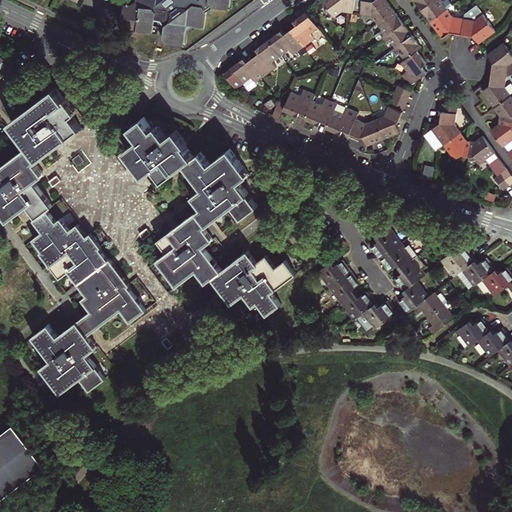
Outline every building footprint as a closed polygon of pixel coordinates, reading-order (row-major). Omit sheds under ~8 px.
[(137,0),(137,1),(133,5),(131,5),(130,3),(126,3),(122,29),(154,33),(156,21),(166,23),(164,38),(168,44),(184,46),(186,33),(194,27),(205,28),(208,12),(213,8),(230,10),(231,0),(137,0)] [(343,12),(353,14),(354,0),(347,0),(345,0),(324,0),(323,1),(335,17),(343,12)] [(361,15),(362,0),(354,0),(353,14),(361,15)] [(373,17),(379,25),(396,11),(387,0),(378,0),(379,1),(374,4),(372,4),(372,1),(366,0),(362,0),(361,15),(373,17)] [(414,0),(423,11),(437,0),(414,0)] [(437,0),(423,11),(432,24),(449,11),(444,4),(445,0),(437,0)] [(466,17),(465,19),(462,34),(471,36),(472,33),(474,34),(477,37),(475,39),(480,45),(497,33),(478,8),(466,17)] [(396,11),(379,25),(383,31),(380,34),(384,39),(405,23),(396,11)] [(454,17),(449,11),(432,24),(443,39),(449,34),(448,33),(452,30),(454,30),(454,33),(462,34),(465,19),(454,17)] [(298,25),(291,30),(304,48),(315,40),(312,35),(320,28),(308,12),(295,21),(298,25)] [(396,49),(414,35),(405,23),(384,39),(388,45),(392,43),(396,49)] [(270,40),(282,57),(291,50),(294,55),(304,48),(291,30),(286,34),(283,30),(270,40)] [(423,47),(414,35),(396,49),(393,51),(397,57),(401,54),(405,61),(418,51),(423,47)] [(254,58),(268,75),(278,68),(274,62),(282,57),(270,40),(258,49),(261,53),(254,58)] [(493,75),(508,77),(511,76),(511,54),(505,45),(489,57),(493,62),(495,61),(498,65),(497,68),(494,68),(493,75)] [(0,73),(5,69),(11,65),(0,50),(0,73)] [(427,64),(418,51),(405,61),(402,63),(408,71),(403,75),(410,86),(428,73),(423,67),(427,64)] [(246,58),(242,61),(233,68),(233,69),(226,74),(238,89),(253,78),(257,83),(268,75),(254,58),(248,62),(246,58)] [(506,89),(508,77),(493,75),(492,83),(494,84),(494,86),(490,89),(489,87),(483,92),(495,109),(511,96),(506,89)] [(409,99),(412,92),(398,86),(395,93),(409,99)] [(87,354),(97,346),(88,334),(94,330),(122,309),(131,321),(146,309),(128,285),(130,283),(114,262),(111,259),(110,260),(100,248),(102,246),(92,233),(88,236),(79,224),(71,230),(62,218),(57,222),(47,209),(52,205),(35,181),(45,174),(36,162),(39,160),(81,127),(73,115),(77,111),(68,98),(65,99),(57,88),(13,121),(30,145),(27,147),(0,167),(0,207),(9,220),(29,204),(38,217),(35,219),(44,231),(34,239),(43,251),(42,252),(61,277),(70,270),(82,286),(88,294),(83,298),(92,310),(84,317),(58,336),(49,324),(34,336),(52,360),(42,367),(61,392),(81,378),(90,389),(105,378),(87,354)] [(301,113),(308,116),(314,102),(316,96),(305,91),(302,96),(292,92),(285,111),(299,117),(301,113)] [(395,93),(393,99),(407,106),(409,99),(395,93)] [(511,96),(495,109),(501,117),(500,120),(511,122),(511,96)] [(323,122),(330,125),(335,111),(338,105),(326,99),(323,105),(314,102),(308,116),(306,120),(321,126),(323,122)] [(407,106),(393,99),(390,106),(404,112),(407,106)] [(442,113),(458,115),(459,108),(443,105),(442,113)] [(384,139),(401,132),(397,123),(400,122),(404,112),(390,106),(385,117),(376,120),(384,139)] [(344,131),(351,134),(357,120),(360,114),(347,108),(345,114),(335,111),(330,125),(328,129),(342,135),(344,131)] [(440,128),(438,127),(433,130),(445,146),(462,134),(457,126),(458,115),(442,113),(441,121),(444,122),(444,125),(440,128)] [(204,247),(207,244),(214,239),(205,227),(227,211),(234,206),(243,217),(258,206),(241,182),(250,175),(231,149),(211,164),(202,152),(195,157),(186,145),(187,144),(177,131),(168,137),(159,126),(154,129),(145,117),(132,127),(141,139),(127,149),(137,163),(146,175),(156,168),(165,180),(187,164),(204,188),(195,195),(204,207),(159,241),(168,253),(159,260),(178,285),(198,270),(207,282),(214,277),(233,302),(245,293),(255,305),(259,302),(268,314),(282,304),(272,292),(296,274),(286,261),(276,268),(268,256),(258,263),(249,251),(223,271),(204,247)] [(384,139),(376,120),(367,124),(357,120),(351,134),(361,138),(364,137),(368,146),(384,139)] [(511,122),(500,120),(500,124),(491,130),(511,158),(511,122)] [(445,146),(433,130),(426,135),(438,152),(445,146)] [(470,158),(472,142),(468,142),(462,134),(445,146),(456,161),(464,155),(466,157),(470,158)] [(496,154),(483,137),(476,142),(472,142),(470,158),(473,159),(475,157),(482,165),(489,159),(496,154)] [(84,160),(80,154),(74,159),(78,165),(84,160)] [(489,159),(492,163),(499,158),(496,154),(489,159)] [(492,163),(501,175),(508,170),(499,158),(492,163)] [(510,187),(511,185),(511,174),(508,170),(501,175),(510,187)] [(61,179),(58,175),(51,181),(54,185),(61,179)] [(510,187),(501,175),(496,179),(505,191),(510,187)] [(304,206),(297,212),(303,220),(310,214),(304,206)] [(150,231),(148,228),(141,233),(144,238),(151,233),(150,231)] [(433,335),(455,319),(446,306),(443,303),(447,300),(442,293),(438,296),(436,293),(429,297),(417,283),(426,276),(422,271),(426,268),(410,246),(406,249),(390,228),(377,239),(380,242),(371,248),(375,253),(383,264),(389,273),(398,266),(404,274),(395,281),(398,284),(407,296),(403,299),(399,302),(408,314),(414,310),(417,313),(419,315),(423,312),(433,326),(429,329),(431,332),(433,335)] [(476,286),(484,280),(496,296),(510,286),(511,289),(511,273),(508,268),(499,274),(492,265),(487,259),(479,264),(472,255),(467,249),(459,255),(456,251),(443,261),(455,277),(464,271),(476,286)] [(356,299),(351,291),(361,284),(356,278),(346,264),(343,260),(333,267),(330,263),(317,273),(355,325),(357,323),(366,334),(373,330),(373,331),(396,314),(390,307),(386,301),(378,307),(372,298),(366,291),(356,299)] [(511,341),(502,329),(497,333),(494,335),(482,320),(478,323),(474,326),(471,322),(458,331),(471,348),(479,342),(490,357),(499,352),(511,367),(511,366),(511,341)] [(168,348),(172,345),(167,338),(163,341),(168,348)] [(0,499),(44,466),(13,425),(0,434),(0,499)]
